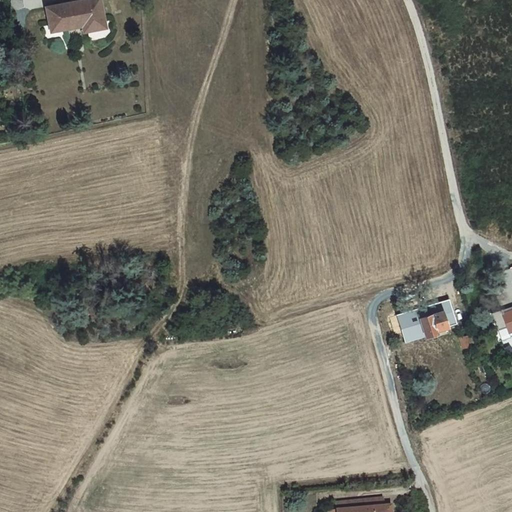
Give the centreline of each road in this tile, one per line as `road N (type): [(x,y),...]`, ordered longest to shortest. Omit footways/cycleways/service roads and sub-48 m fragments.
road 1 (unclassified): [(407,0),(466,239),(447,279),(391,293),(373,308),(402,432)]
road 2 (track): [(142,340),(168,318),(175,294),(181,138),(235,0)]
